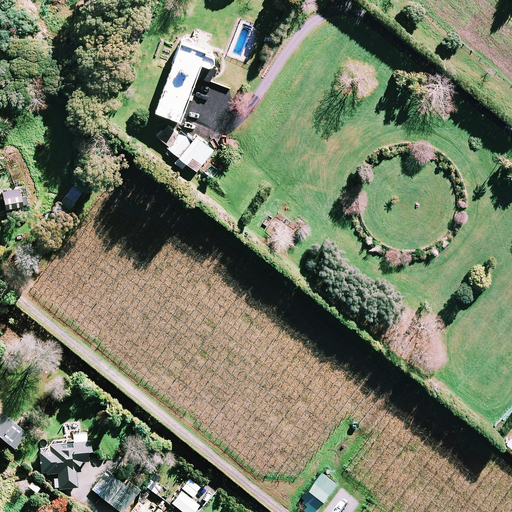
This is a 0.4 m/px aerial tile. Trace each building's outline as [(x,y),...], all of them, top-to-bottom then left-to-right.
[(205,50),(206,48),(193,43),(193,42),(193,41),(193,40),(193,39),(192,38),(192,37),(191,37),(190,36),(189,36),(188,36),(187,36),(186,36),(185,36),(184,36),(183,37),(182,38),(182,39),(156,108),(181,117),(202,60),(208,63),(209,63),(210,63),(211,63),(212,62),(213,62),(213,61),(214,61),(214,60),(215,59),(215,58),(215,57),(215,56),(214,55),(213,54),(213,53),(212,53),(205,50)] [(216,67),(205,63),(200,76),(212,80),(216,67)] [(169,145),(168,146),(179,155),(175,160),(183,167),(187,162),(197,170),(214,149),(196,134),(193,138),(181,129),(178,133),(167,124),(158,136),(169,145)] [(84,190),(75,182),(53,209),(63,216),(84,190)] [(5,209),(23,206),(23,204),(26,204),(25,197),(21,198),(20,188),(2,191),(5,209)] [(29,417),(23,412),(15,423),(2,412),(0,413),(0,436),(14,448),(29,430),(23,425),(29,417)] [(87,440),(86,433),(73,434),(73,442),(49,444),(50,450),(39,451),(40,473),(57,472),(58,488),(77,487),(76,468),(81,461),(88,460),(87,451),(92,451),(91,440),(87,440)] [(121,511),(137,492),(107,469),(91,489),(121,511)] [(312,511),(335,484),(321,472),(299,500),(307,505),(303,510),(306,511),(312,511)] [(189,477),(182,487),(187,491),(189,488),(194,492),(200,484),(189,477)] [(40,487),(32,481),(28,486),(36,492),(40,487)] [(158,496),(153,492),(143,505),(137,501),(129,511),(130,511),(152,511),(148,509),(158,496)]
